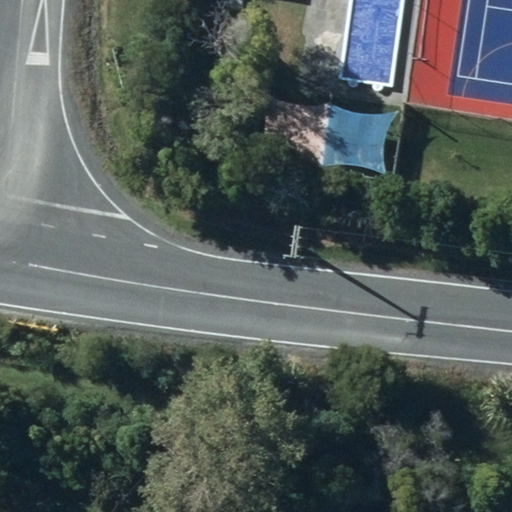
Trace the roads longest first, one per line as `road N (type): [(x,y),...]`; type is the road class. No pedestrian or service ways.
road 1 (unclassified): [(511,332),(0,269)]
road 2 (unclassified): [(20,0),(0,215)]
